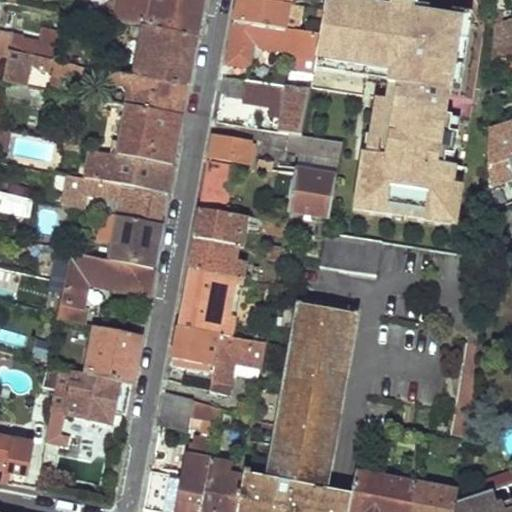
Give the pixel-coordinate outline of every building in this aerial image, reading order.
[(121,0),(118,24),(146,28),(201,37),(204,17),(207,0),(121,0)] [(239,0),(238,9),(235,23),(288,31),(293,6),(254,0),(239,0)] [(355,2),(342,0),(329,0),(323,36),(317,62),(317,63),(388,73),(386,83),(385,100),(388,101),(381,159),(377,186),(370,185),(367,204),(405,208),(411,209),(452,215),(457,184),(459,165),(448,164),(455,114),(452,113),(452,107),(452,103),(450,102),(449,100),(449,98),(450,87),(454,88),(462,17),(454,16),(436,13),(419,11),(399,8),(379,5),(355,2)] [(399,8),(399,0),(380,0),(379,5),(399,8)] [(419,2),(419,11),(436,13),(438,5),(419,2)] [(455,8),(454,16),(462,17),(454,88),(466,90),(476,11),(455,8)] [(511,16),(501,20),(499,56),(511,52),(511,16)] [(230,51),(228,63),(255,69),(261,66),(263,54),(269,55),(274,53),(274,49),(304,55),(306,60),(317,62),(323,36),(288,31),(235,23),(230,51)] [(146,28),(138,79),(192,87),(196,63),(201,37),(146,28)] [(6,35),(0,33),(0,61),(10,63),(11,61),(12,55),(7,54),(8,49),(4,48),(6,35)] [(6,35),(4,48),(8,49),(7,54),(12,55),(13,48),(15,36),(6,35)] [(24,43),(23,49),(13,48),(12,55),(11,61),(60,67),(62,50),(24,43)] [(10,63),(6,89),(29,93),(31,74),(50,81),(75,85),(76,70),(60,67),(11,61),(10,63)] [(386,83),(388,73),(317,63),(315,72),(386,83)] [(293,88),(226,72),(222,91),(246,96),(246,100),(276,106),(275,111),(284,112),(279,133),(290,135),(302,137),(311,92),(293,88)] [(138,79),(107,74),(105,87),(134,92),(132,108),(133,108),(186,116),(189,100),(192,87),(138,79)] [(297,76),(293,88),(311,92),(314,80),(297,76)] [(367,158),(381,159),(388,101),(385,100),(375,99),(367,158)] [(180,150),(186,116),(133,108),(126,156),(177,165),(180,150)] [(465,116),(455,114),(448,164),(459,165),(465,116)] [(511,118),(495,124),(492,163),(511,156),(511,118)] [(11,136),(0,133),(0,163),(5,164),(11,136)] [(290,135),(286,153),(300,156),(341,163),(343,146),(302,137),(290,135)] [(212,145),(211,155),(249,163),(253,142),(214,136),(212,145)] [(98,151),(93,181),(104,183),(110,153),(98,151)] [(126,156),(110,153),(104,183),(172,195),(177,165),(126,156)] [(341,163),(300,156),(296,177),(337,185),(341,163)] [(511,156),(492,163),(499,182),(511,177),(511,156)] [(357,214),(403,220),(405,208),(367,204),(370,185),(377,186),(381,159),(367,158),(363,157),(357,214)] [(205,186),(200,209),(228,215),(238,166),(210,160),(205,186)] [(261,162),(259,170),(273,172),(274,165),(261,162)] [(74,177),(62,175),(59,191),(71,193),(74,177)] [(93,181),(74,177),(71,193),(68,209),(91,213),(94,198),(114,201),(127,204),(124,219),(166,226),(170,209),(172,195),(104,183),(93,181)] [(296,177),(290,216),(330,224),(337,185),(296,177)] [(462,227),(467,185),(457,184),(452,215),(411,209),(410,221),(462,227)] [(0,194),(0,211),(37,213),(39,203),(0,194)] [(124,219),(127,204),(114,201),(111,217),(124,219)] [(195,239),(190,268),(238,278),(247,229),(264,232),(264,235),(286,239),(288,227),(228,215),(200,209),(195,239)] [(166,226),(124,219),(116,261),(158,269),(162,247),(166,226)] [(328,236),(323,267),(381,276),(385,242),(328,236)] [(273,250),(272,261),(282,263),(284,251),(273,250)] [(68,252),(62,282),(72,284),(77,254),(68,252)] [(77,254),(72,284),(69,296),(64,322),(88,326),(91,309),(87,308),(93,279),(104,282),(103,287),(154,295),(158,269),(116,261),(77,254)] [(0,268),(0,292),(18,293),(19,269),(0,268)] [(184,300),(179,328),(223,337),(231,338),(236,318),(230,317),(238,278),(190,268),(184,300)] [(62,282),(59,294),(69,296),(72,284),(62,282)] [(303,305),(266,481),(249,477),(250,474),(244,473),(236,511),(350,511),(353,496),(325,491),(361,317),(303,305)] [(175,347),(172,366),(215,374),(223,337),(179,328),(175,347)] [(101,329),(92,377),(137,386),(144,349),(146,337),(101,329)] [(0,330),(0,343),(24,349),(27,337),(0,330)] [(268,345),(231,338),(223,337),(215,374),(211,391),(229,396),(233,374),(235,364),(262,369),(264,370),(268,345)] [(475,437),(482,342),(470,341),(453,435),(475,437)] [(259,380),(262,369),(235,364),(233,374),(259,380)] [(68,372),(57,414),(117,426),(120,414),(132,416),(137,386),(92,377),(68,372)] [(167,393),(161,423),(188,430),(190,424),(195,401),(167,393)] [(188,479),(152,472),(145,509),(158,511),(200,511),(211,461),(219,420),(221,410),(195,401),(190,424),(204,427),(210,423),(207,436),(201,435),(198,449),(194,449),(193,455),(192,455),(188,479)] [(239,415),(254,419),(256,408),(241,404),(239,415)] [(239,415),(221,410),(219,420),(253,430),(255,420),(254,419),(239,415)] [(0,441),(0,483),(5,485),(7,470),(25,473),(30,446),(0,441)] [(246,467),(211,461),(200,511),(236,511),(244,473),(246,467)] [(409,511),(415,483),(357,473),(353,496),(350,511),(409,511)] [(511,474),(495,479),(498,489),(511,485),(511,474)] [(460,491),(415,483),(409,511),(457,511),(459,502),(460,491)] [(492,491),(487,493),(491,507),(496,505),(492,491)] [(457,511),(511,511),(511,503),(498,508),(496,505),(491,507),(487,493),(459,502),(457,511)]
